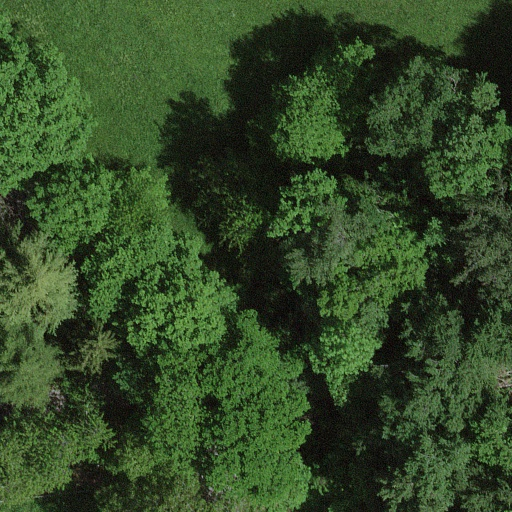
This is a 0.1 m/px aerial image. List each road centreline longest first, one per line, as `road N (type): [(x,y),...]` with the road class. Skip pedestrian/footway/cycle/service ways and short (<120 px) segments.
road 1 (unclassified): [(171,382),(0,155)]
road 2 (residential): [(171,382),(0,412)]
road 3 (unclassified): [(230,511),(202,427),(171,382)]
